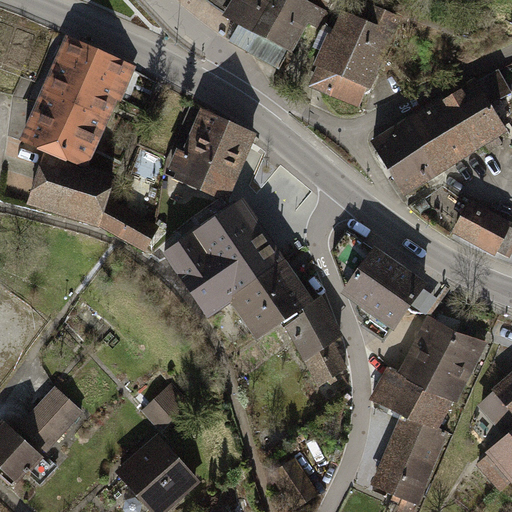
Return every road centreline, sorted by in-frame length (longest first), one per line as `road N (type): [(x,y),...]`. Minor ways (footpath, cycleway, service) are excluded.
road 1 (residential): [(339,190),(318,227),(320,249),(360,360),(365,407),(328,511)]
road 2 (primary): [(233,102),(119,35),(25,0)]
road 3 (residential): [(351,131),(511,53)]
road 4 (primary): [(511,291),(453,266),(384,221)]
road 5 (residential): [(154,0),(235,66),(233,102)]
